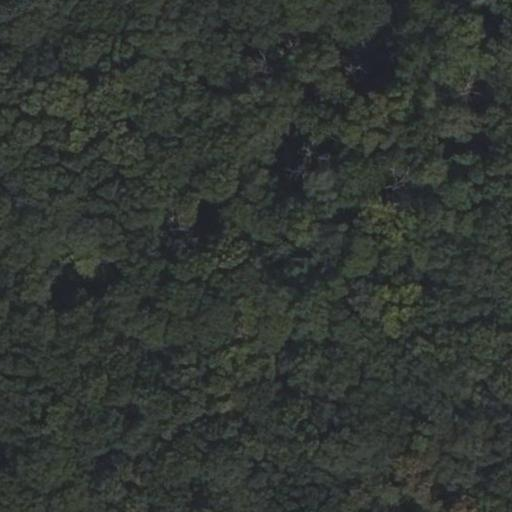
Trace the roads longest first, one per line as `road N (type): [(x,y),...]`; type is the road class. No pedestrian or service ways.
road 1 (track): [(0,64),(511,290)]
road 2 (track): [(168,0),(192,154),(0,378)]
road 3 (track): [(192,154),(325,0)]
